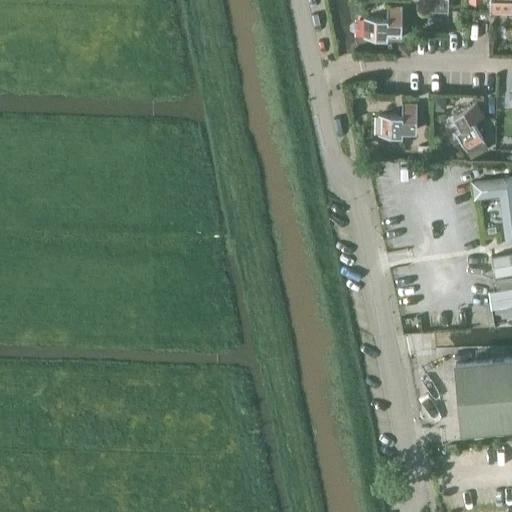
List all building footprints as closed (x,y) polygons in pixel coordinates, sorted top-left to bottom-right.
[(511,0),(489,0),(490,9),(511,9),(511,0)] [(387,18),(364,17),(364,37),(388,38),(388,33),(402,33),(402,6),(387,6),(387,18)] [(398,43),(398,55),(410,55),(410,43),(398,43)] [(433,97),(433,110),(446,111),(446,98),(433,97)] [(477,102),(453,115),(460,127),(456,130),(467,151),(485,141),(474,121),(484,115),(477,102)] [(402,115),(379,114),(379,134),(403,135),(403,130),(417,130),(417,103),(402,103),(402,115)] [(428,145),(417,145),(417,155),(428,156),(428,145)] [(511,177),(474,182),(475,197),(501,194),(507,241),(511,240),(511,177)] [(511,250),(490,254),(494,277),(511,274),(511,250)] [(511,287),(486,292),(488,306),(511,302),(511,287)] [(461,424),(511,419),(511,357),(456,363),(461,424)]
